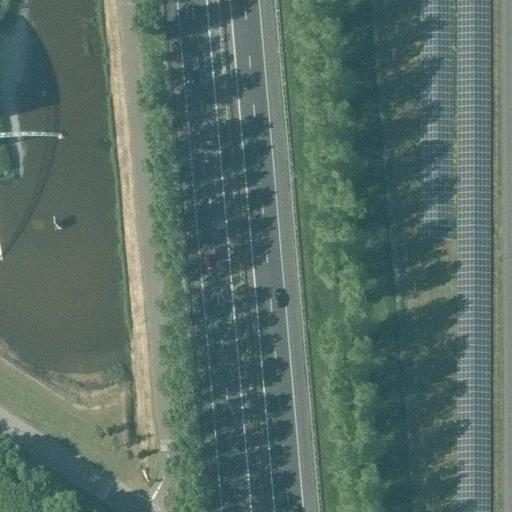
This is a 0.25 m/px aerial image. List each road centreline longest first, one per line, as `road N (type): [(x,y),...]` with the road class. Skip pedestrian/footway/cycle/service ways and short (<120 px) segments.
road 1 (motorway): [(289,511),(244,0)]
road 2 (motorway): [(191,0),(235,511)]
road 3 (unclassified): [(167,440),(125,0)]
road 4 (unclassified): [(0,423),(137,511)]
